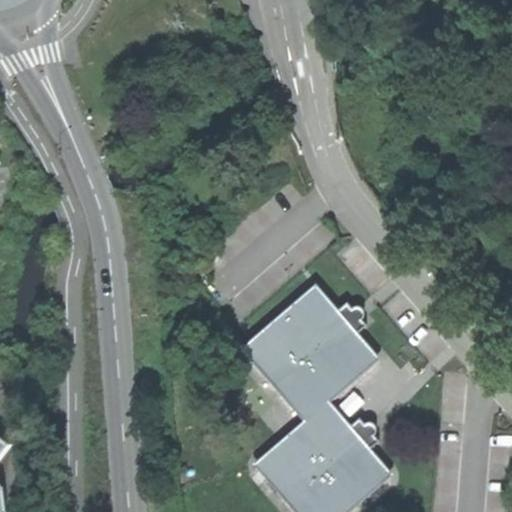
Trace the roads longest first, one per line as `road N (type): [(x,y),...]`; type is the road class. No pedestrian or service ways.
road 1 (unclassified): [(287,0),(313,129),(342,195),(511,390)]
road 2 (tertiary): [(131,511),(110,246),(51,92)]
